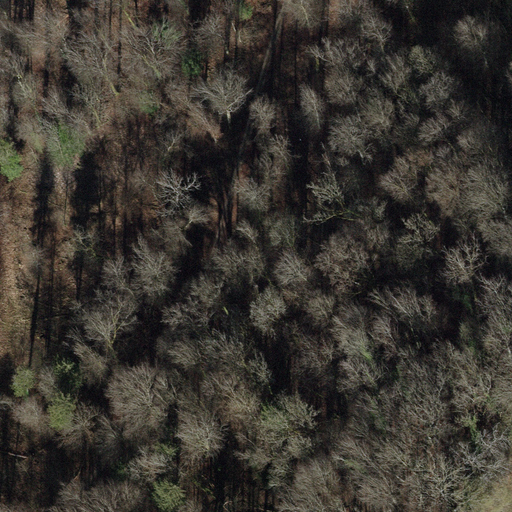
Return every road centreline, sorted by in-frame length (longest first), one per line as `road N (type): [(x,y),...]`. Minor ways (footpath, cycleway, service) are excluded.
road 1 (track): [(78,511),(201,288),(291,0)]
road 2 (track): [(0,189),(10,283),(0,373)]
